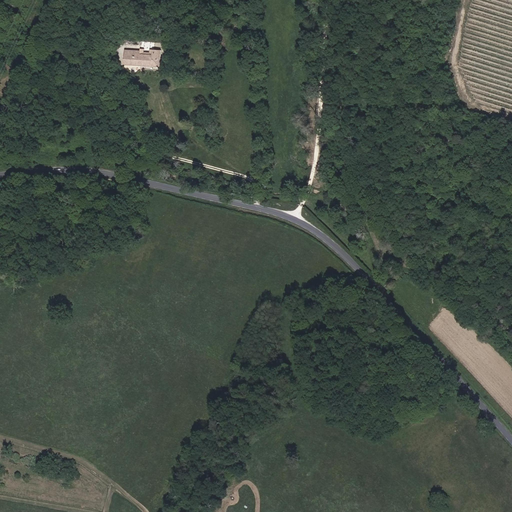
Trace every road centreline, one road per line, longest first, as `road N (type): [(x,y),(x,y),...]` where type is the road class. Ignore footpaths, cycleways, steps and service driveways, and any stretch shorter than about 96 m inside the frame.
road 1 (tertiary): [(0,175),(109,174),(297,220),(327,241),(511,441)]
road 2 (track): [(333,0),(316,171),(297,220)]
